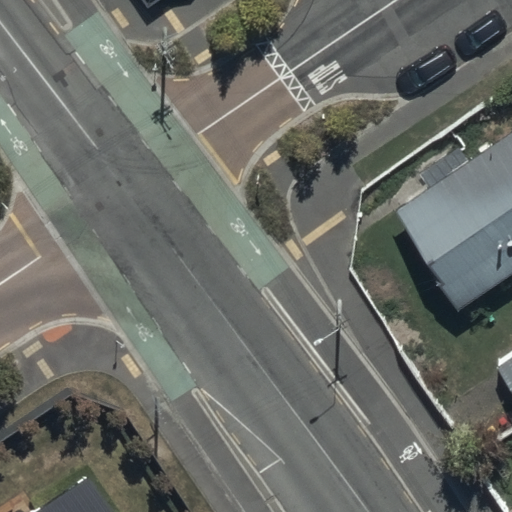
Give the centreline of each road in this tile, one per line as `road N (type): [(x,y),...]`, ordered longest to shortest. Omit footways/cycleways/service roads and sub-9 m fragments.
road 1 (tertiary): [(366,511),(129,191)]
road 2 (residential): [(129,191),(398,0)]
road 3 (tertiary): [(129,191),(0,22)]
road 4 (residential): [(0,280),(129,191)]
